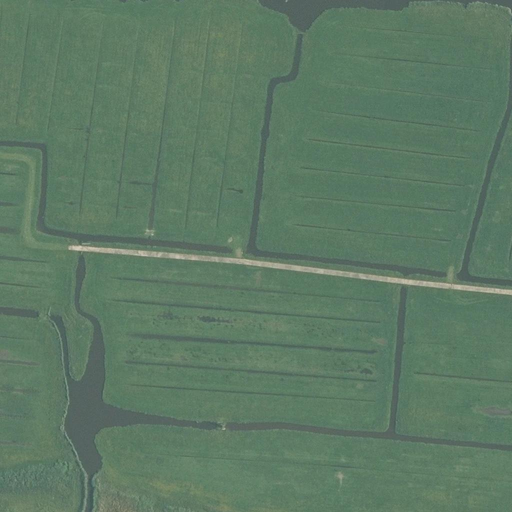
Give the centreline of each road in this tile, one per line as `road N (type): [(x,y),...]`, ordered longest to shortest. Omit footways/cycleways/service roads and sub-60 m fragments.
road 1 (track): [(237,260),(68,246),(32,235),(33,155),(0,152)]
road 2 (track): [(447,284),(237,260)]
